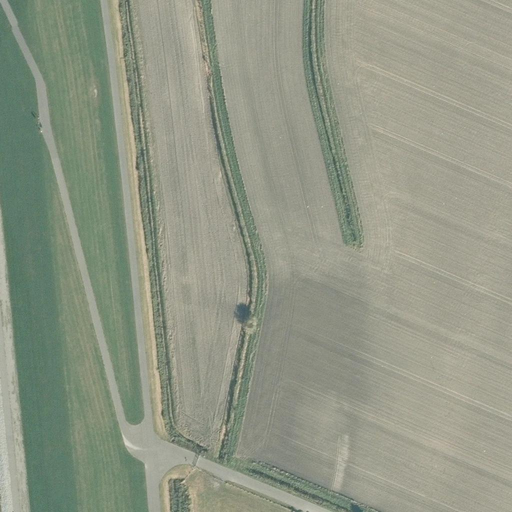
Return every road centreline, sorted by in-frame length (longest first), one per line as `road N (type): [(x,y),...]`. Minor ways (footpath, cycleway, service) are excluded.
road 1 (track): [(158,511),(104,0)]
road 2 (track): [(1,0),(69,158),(124,440),(150,443)]
road 3 (unclassified): [(320,511),(151,437)]
road 4 (track): [(0,385),(13,511)]
